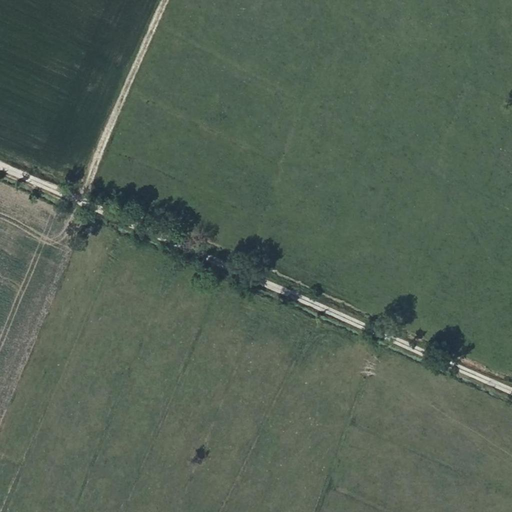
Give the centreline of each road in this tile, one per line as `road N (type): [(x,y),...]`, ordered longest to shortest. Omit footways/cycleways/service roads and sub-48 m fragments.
road 1 (track): [(511,391),(0,165)]
road 2 (track): [(79,200),(165,0)]
